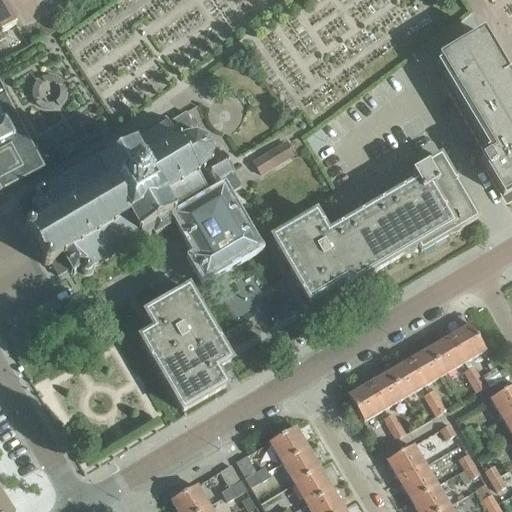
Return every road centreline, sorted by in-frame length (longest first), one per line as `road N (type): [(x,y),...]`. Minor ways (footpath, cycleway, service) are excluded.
road 1 (residential): [(81,511),(296,380)]
road 2 (residential): [(296,380),(477,271)]
road 3 (residential): [(79,511),(0,377)]
road 4 (residential): [(375,511),(296,380)]
